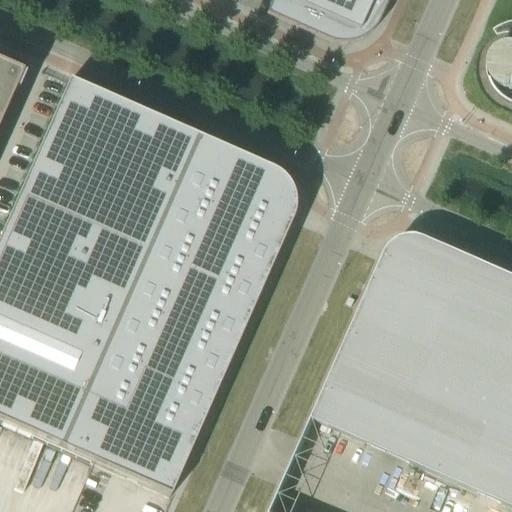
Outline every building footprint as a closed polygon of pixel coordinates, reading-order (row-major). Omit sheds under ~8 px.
[(227,0),(235,3),(235,0),(277,0),(278,0),(272,14),(331,40),(332,40),(334,41),(335,41),(337,42),(338,42),(341,42),(342,42),(344,42),(345,42),(348,42),(349,42),(351,41),(352,41),(355,40),(356,40),(358,39),(359,38),(361,37),(362,37),(364,35),(365,35),(366,33),(367,32),(369,30),(369,29),(371,27),(373,24),(374,21),(383,1),(388,3),(389,0),(227,0)] [(511,22),(509,23),(500,26),(492,30),(496,37),(500,34),(505,33),(510,32),(511,31),(511,22)] [(511,39),(511,40),(506,40),(501,40),(497,42),(493,44),(490,48),(487,52),(485,57),(485,62),(485,68),(485,73),(487,78),(491,81),(494,83),(499,85),(503,86),(508,86),(511,85),(511,39)] [(24,79),(0,68),(0,121),(13,92),(17,94),(24,79)] [(0,427),(169,502),(291,225),(293,218),(294,211),(294,203),(292,196),(288,189),(284,184),(278,179),(272,175),(70,86),(0,244),(0,427)] [(17,121),(37,129),(43,113),(24,105),(17,121)] [(385,258),(313,421),(511,509),(511,279),(426,242),(426,241),(425,241),(424,241),(423,241),(423,240),(422,240),(421,240),(420,240),(420,239),(419,239),(418,239),(417,239),(416,239),(415,239),(414,239),(413,239),(412,239),(411,239),(410,239),(409,239),(408,239),(408,240),(407,240),(406,240),(405,240),(404,240),(404,241),(403,241),(402,241),(401,241),(401,242),(400,242),(399,242),(399,243),(398,243),(397,244),(396,244),(396,245),(395,245),(395,246),(394,246),(393,246),(393,247),(392,247),(392,248),(391,248),(391,249),(390,249),(390,250),(390,251),(389,251),(389,252),(388,252),(388,253),(387,253),(387,254),(387,255),(386,255),(386,256),(386,257),(385,257),(385,258)]
